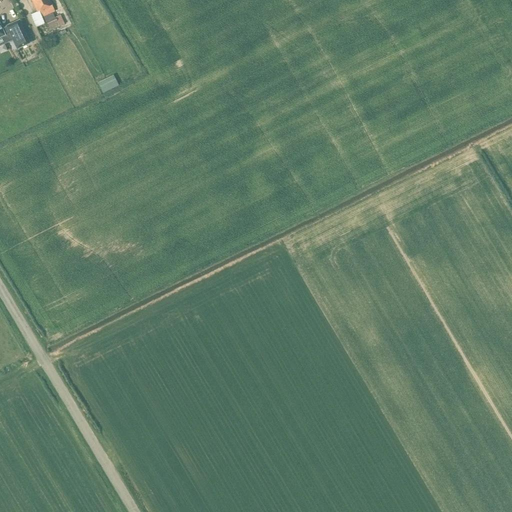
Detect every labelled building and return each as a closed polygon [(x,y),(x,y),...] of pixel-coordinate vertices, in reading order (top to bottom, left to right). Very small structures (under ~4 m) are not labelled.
[(40,18),(53,12),(48,0),(31,0),(36,12),(36,13),(38,12),(40,18)] [(36,13),(36,12),(31,14),(36,28),(46,23),(50,31),(64,25),(60,15),(55,17),(53,12),(40,18),(38,12),(36,13)] [(19,21),(6,27),(7,28),(12,40),(17,49),(30,43),(19,21)] [(5,43),(12,40),(7,28),(2,30),(0,25),(0,37),(2,37),(5,43)] [(119,86),(114,75),(98,83),(103,93),(119,86)]
